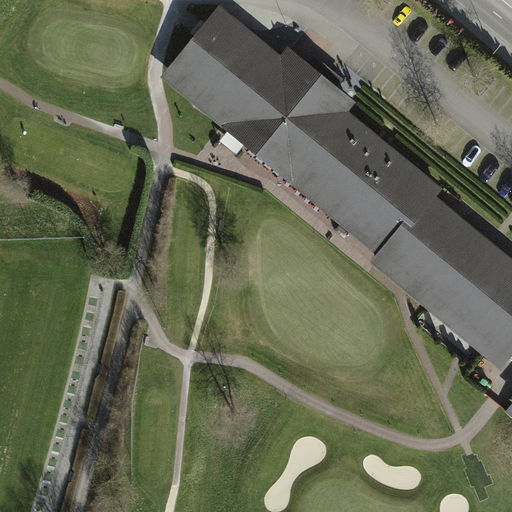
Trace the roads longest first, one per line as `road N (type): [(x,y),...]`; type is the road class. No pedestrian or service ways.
road 1 (track): [(75,511),(166,154),(155,65),(175,0)]
road 2 (track): [(133,286),(158,337),(189,356),(244,362),(307,400),(426,447),(461,436),(511,373)]
road 3 (track): [(0,88),(21,106),(166,154)]
